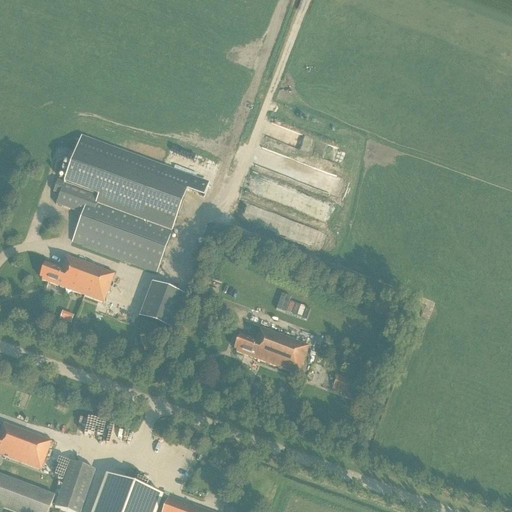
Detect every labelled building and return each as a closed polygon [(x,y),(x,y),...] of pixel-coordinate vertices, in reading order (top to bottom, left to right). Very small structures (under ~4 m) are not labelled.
[(58,182),(53,193),(60,196),(56,206),(83,216),(72,243),(157,274),(188,192),(189,191),(204,197),(209,185),(163,168),(81,138),(76,151),(64,185),(58,182)] [(308,253),(314,228),(291,223),(285,248),(308,253)] [(43,279),(42,280),(104,304),(116,275),(67,257),(62,269),(46,263),(40,277),(43,279)] [(184,299),(152,286),(139,319),(171,332),(184,299)] [(272,308),(297,318),(301,307),(282,300),(284,297),(278,295),(272,308)] [(306,308),(315,312),(317,308),(309,304),(306,308)] [(310,346),(270,332),(261,328),(257,341),(240,335),(234,350),(250,355),(249,358),(299,376),(310,346)] [(333,389),(347,394),(352,380),(338,375),(333,389)] [(73,435),(81,435),(81,419),(73,419),(73,435)] [(0,455),(42,471),(53,442),(5,423),(0,437),(0,455)] [(55,508),(65,511),(82,511),(96,471),(71,463),(55,508)] [(0,508),(10,511),(49,511),(56,496),(0,474),(0,508)] [(92,511),(158,511),(164,498),(106,476),(92,511)] [(164,511),(211,511),(171,497),(164,511)]
